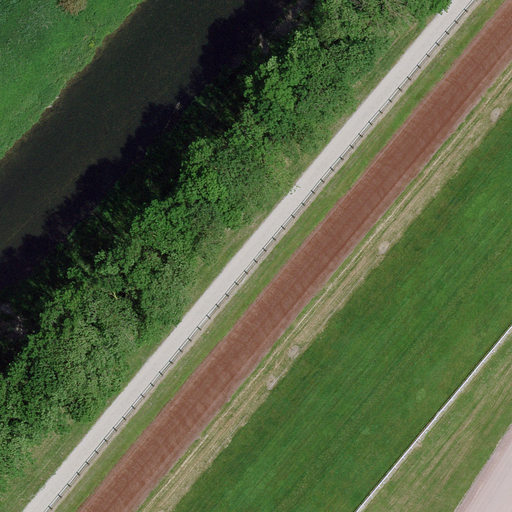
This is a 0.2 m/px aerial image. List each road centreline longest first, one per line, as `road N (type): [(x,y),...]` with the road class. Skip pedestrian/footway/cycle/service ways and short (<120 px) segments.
road 1 (track): [(461,0),(33,511)]
road 2 (track): [(511,28),(106,511)]
road 3 (track): [(0,389),(335,0)]
